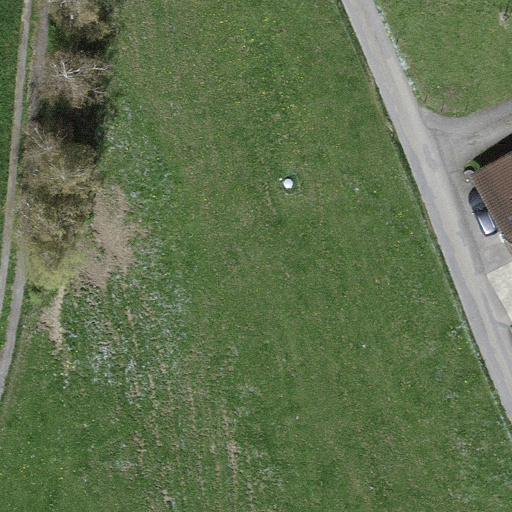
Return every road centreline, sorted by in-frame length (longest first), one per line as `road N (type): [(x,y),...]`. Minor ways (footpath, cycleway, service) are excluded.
road 1 (unclassified): [(511,397),(354,0)]
road 2 (track): [(0,352),(35,0)]
